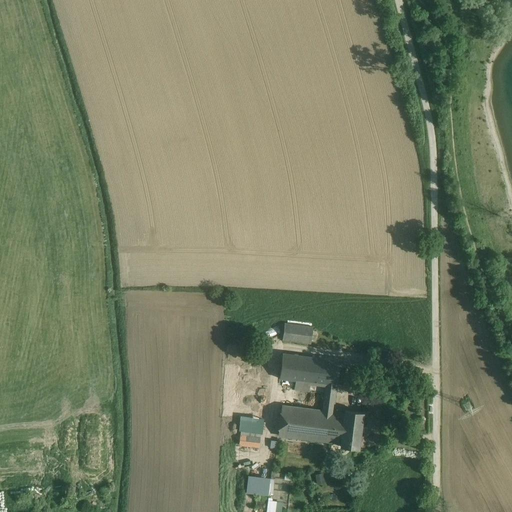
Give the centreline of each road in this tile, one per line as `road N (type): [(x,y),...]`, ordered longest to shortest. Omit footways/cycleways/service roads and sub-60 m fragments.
road 1 (unclassified): [(397,0),(435,136),(437,511)]
road 2 (unknown): [(436,324),(253,331),(245,341),(244,418)]
